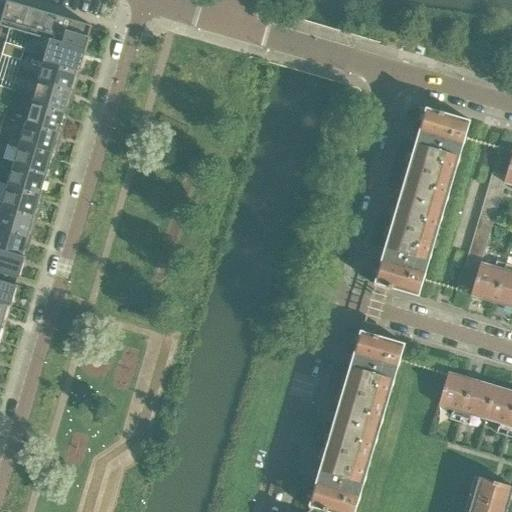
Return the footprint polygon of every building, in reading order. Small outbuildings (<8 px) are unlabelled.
[(0,24),(0,26),(21,32),(28,7),(7,1),(0,24)] [(21,32),(42,39),(49,14),(28,7),(21,32)] [(42,39),(50,41),(63,45),(70,20),(49,14),(42,39)] [(70,20),(63,45),(86,52),(90,38),(88,37),(92,26),(70,20)] [(50,41),(44,61),(80,71),(86,52),(63,45),(50,41)] [(1,55),(11,58),(14,46),(5,43),(1,55)] [(14,46),(11,58),(20,60),(24,48),(14,46)] [(44,61),(38,81),(71,91),(77,71),(80,72),(80,71),(44,61)] [(38,81),(32,102),(65,112),(71,91),(38,81)] [(2,87),(0,95),(0,99),(8,102),(12,90),(2,87)] [(32,102),(26,123),(58,132),(65,112),(32,102)] [(408,167),(448,178),(452,166),(457,167),(460,156),(459,156),(461,151),(462,148),(466,136),(461,135),(465,121),(465,120),(444,114),(444,113),(440,112),(440,113),(426,108),(426,109),(425,112),(423,119),(422,122),(419,131),(418,134),(413,133),(411,137),(410,141),(416,143),(412,153),(412,154),(411,157),(409,165),(408,167)] [(26,123),(20,144),(52,153),(58,132),(26,123)] [(20,144),(13,164),(46,174),(52,153),(20,144)] [(511,154),(506,177),(492,172),(480,215),(494,219),(504,183),(511,185),(511,154)] [(13,164),(7,185),(40,195),(46,174),(13,164)] [(392,223),(392,224),(431,235),(435,224),(440,225),(443,214),(442,213),(444,208),(445,205),(449,194),(444,193),(448,178),(408,167),(408,169),(406,177),(405,181),(404,181),(401,192),(396,190),(395,195),(393,199),(399,201),(397,205),(395,211),(394,216),(393,220),(392,223)] [(7,185),(1,206),(34,215),(40,195),(7,185)] [(1,206),(0,209),(0,227),(28,236),(34,215),(1,206)] [(486,299),(495,302),(506,264),(496,261),(495,267),(481,262),(492,226),(478,222),(465,265),(478,269),(470,296),(486,300),(486,299)] [(431,235),(392,224),(391,227),(389,235),(388,238),(387,239),(384,249),(379,248),(377,252),(376,256),(382,258),(380,262),(379,269),(378,270),(377,273),(376,278),(375,280),(374,283),(374,284),(388,288),(392,290),(392,289),(414,295),(418,281),(423,283),(426,272),(425,271),(427,266),(428,263),(432,251),(427,250),(431,235)] [(0,227),(0,250),(22,257),(22,256),(28,236),(0,227)] [(22,257),(0,250),(0,273),(19,280),(23,267),(26,257),(22,256),(22,257)] [(502,305),(511,308),(511,265),(506,264),(495,302),(503,304),(502,305)] [(0,280),(0,303),(8,306),(8,307),(11,308),(17,285),(0,280)] [(343,391),(382,401),(386,388),(391,390),(394,379),(393,378),(395,373),(396,370),(397,370),(399,362),(400,359),(395,357),(399,343),(379,336),(374,334),(374,335),(360,331),(359,334),(359,336),(357,343),(356,345),(356,347),(354,352),(353,357),(347,355),(346,360),(345,364),(350,366),(347,376),(347,377),(346,380),(344,388),(343,391)] [(451,415),(460,417),(471,381),(463,378),(448,373),(438,406),(453,410),(451,415)] [(471,415),(485,419),(495,387),(480,382),(480,383),(471,381),(460,417),(470,420),(471,415)] [(498,428),(507,431),(511,413),(511,392),(509,392),(510,391),(495,387),(485,419),(500,424),(498,428)] [(327,445),(326,447),(366,458),(369,446),(374,447),(377,436),(378,430),(379,428),(380,428),(383,416),(378,415),(382,401),(343,391),(343,392),(342,394),(340,400),(339,403),(339,404),(337,410),(336,414),(331,413),(329,417),(328,421),(333,423),(330,434),(329,438),(327,445)] [(366,458),(326,447),(325,449),(324,456),(322,461),(320,467),(319,472),(313,470),(312,475),(311,479),(316,480),(312,493),(310,503),(309,506),(310,507),(309,510),(311,510),(312,508),(322,510),(322,511),(325,511),(326,511),(327,511),(349,511),(352,504),(357,505),(360,494),(360,493),(361,489),(362,485),(363,485),(366,474),(361,472),(366,458)] [(505,511),(511,491),(511,487),(479,478),(468,511),(505,511)]
